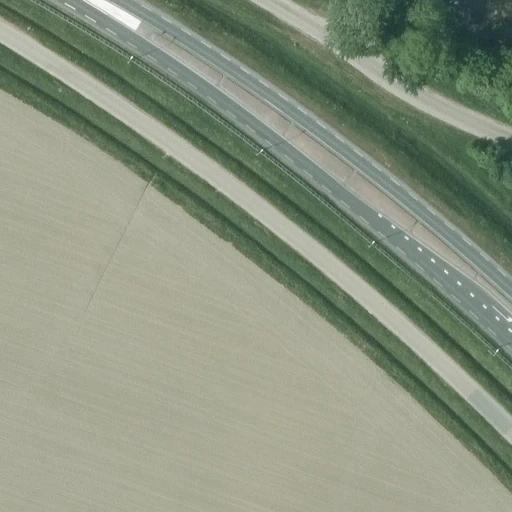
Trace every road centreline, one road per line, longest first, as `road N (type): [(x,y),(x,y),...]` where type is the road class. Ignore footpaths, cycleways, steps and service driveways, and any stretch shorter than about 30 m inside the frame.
road 1 (unclassified): [(511,430),(298,238),(0,32)]
road 2 (trunk): [(104,6),(382,225),(511,341)]
road 3 (trunk): [(511,292),(418,209),(216,56),(104,6)]
road 4 (unclassified): [(511,140),(431,105),(264,0)]
